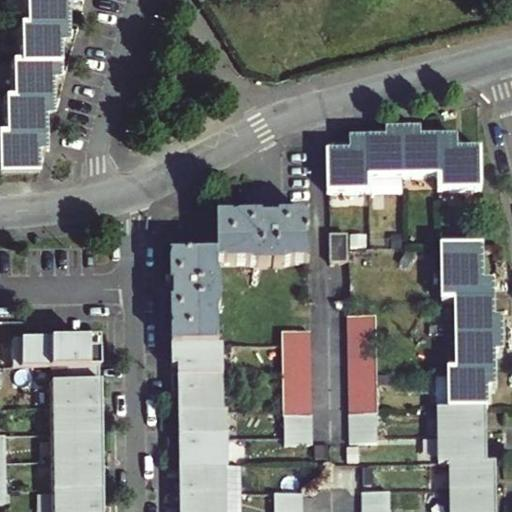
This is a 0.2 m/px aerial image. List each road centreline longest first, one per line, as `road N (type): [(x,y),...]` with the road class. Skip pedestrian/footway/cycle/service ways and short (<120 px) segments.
road 1 (residential): [(131,191),(289,116),(494,62)]
road 2 (residential): [(136,511),(133,288)]
road 3 (residential): [(138,0),(97,159),(100,201)]
road 4 (residential): [(0,292),(133,288)]
